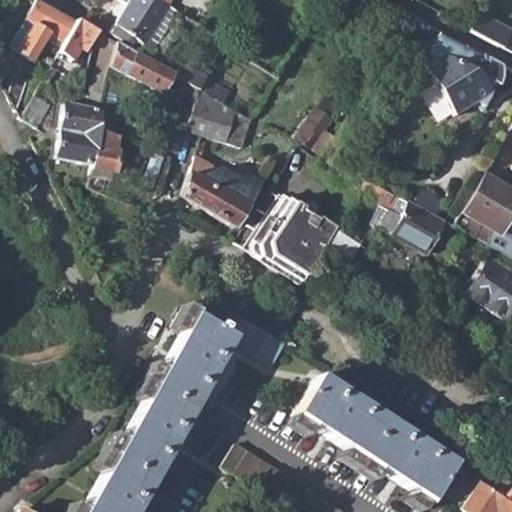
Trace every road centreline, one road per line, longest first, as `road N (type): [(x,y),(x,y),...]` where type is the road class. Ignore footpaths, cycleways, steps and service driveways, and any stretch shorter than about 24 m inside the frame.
road 1 (residential): [(167,236),(225,256),(421,387),(511,421)]
road 2 (track): [(0,116),(122,368)]
road 3 (track): [(0,501),(89,437),(122,368)]
road 4 (track): [(122,368),(145,259),(167,236)]
road 5 (residential): [(511,62),(393,0)]
